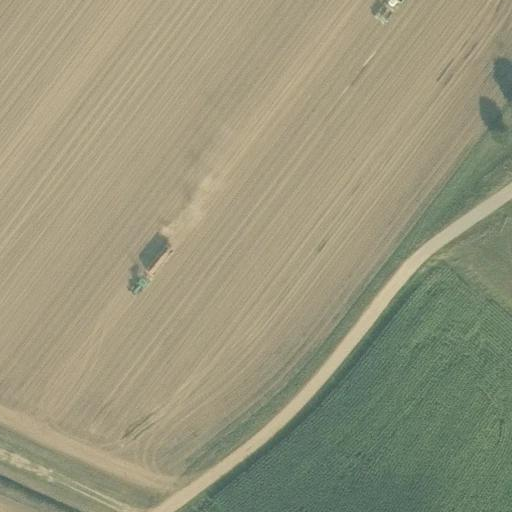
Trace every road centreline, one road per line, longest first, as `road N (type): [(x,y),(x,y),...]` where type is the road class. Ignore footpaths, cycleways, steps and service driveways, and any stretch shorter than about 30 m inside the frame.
road 1 (track): [(163,511),(257,445),(307,396),(410,264),(509,193)]
road 2 (track): [(126,511),(0,450)]
